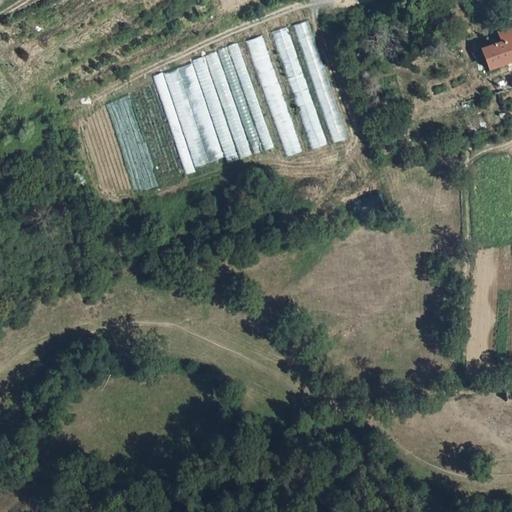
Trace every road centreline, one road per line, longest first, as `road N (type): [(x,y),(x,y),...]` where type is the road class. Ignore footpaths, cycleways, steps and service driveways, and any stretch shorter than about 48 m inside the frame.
road 1 (track): [(511,143),(467,162),(471,238),(456,396),(511,376)]
road 2 (track): [(88,101),(162,61),(315,0)]
